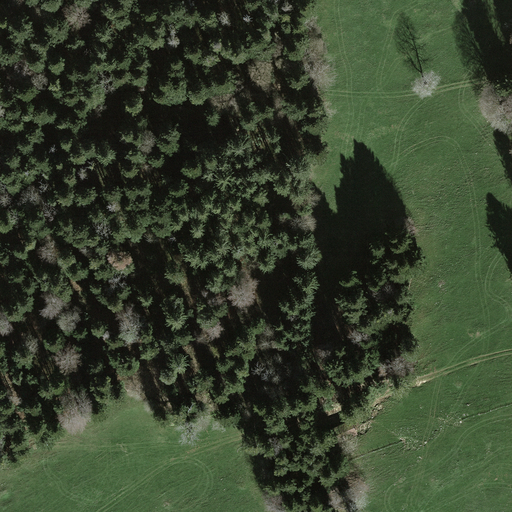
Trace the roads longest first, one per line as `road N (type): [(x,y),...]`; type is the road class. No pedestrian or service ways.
road 1 (track): [(511,77),(389,92),(239,91),(66,107),(0,122)]
road 2 (track): [(511,359),(297,428),(176,477),(116,511)]
